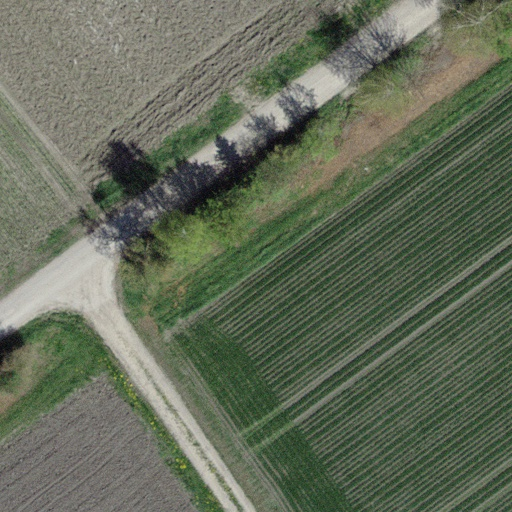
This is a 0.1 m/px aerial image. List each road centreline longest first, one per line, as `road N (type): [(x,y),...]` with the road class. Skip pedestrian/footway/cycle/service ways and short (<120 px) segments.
road 1 (track): [(438,0),(87,271),(0,328)]
road 2 (track): [(87,271),(250,511)]
